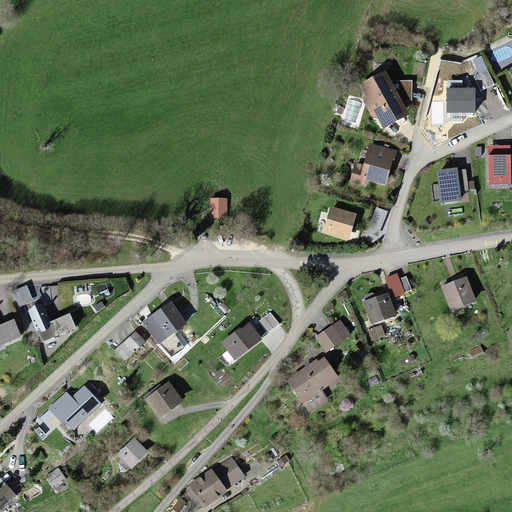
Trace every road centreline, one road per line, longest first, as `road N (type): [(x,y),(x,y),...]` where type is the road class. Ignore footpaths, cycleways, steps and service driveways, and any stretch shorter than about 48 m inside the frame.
road 1 (residential): [(0,427),(170,267)]
road 2 (tertiary): [(277,358),(114,511)]
road 3 (residential): [(511,114),(412,161),(401,176),(389,260)]
road 4 (track): [(188,266),(173,247),(154,241),(0,217)]
road 5 (residential): [(277,358),(246,409),(157,511)]
road 6 (residential): [(170,267),(0,280)]
road 7 (tertiary): [(511,239),(389,260)]
